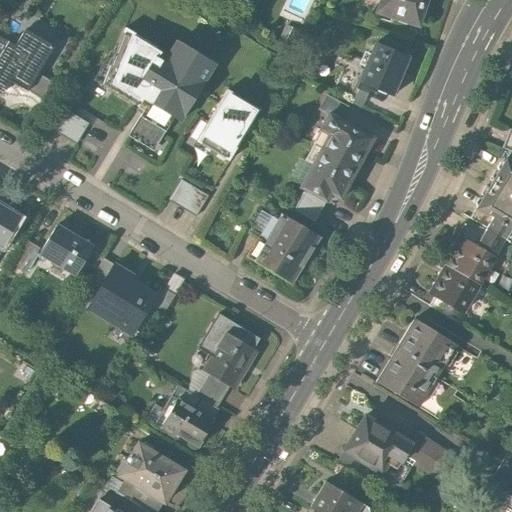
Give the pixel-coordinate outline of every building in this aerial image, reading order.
[(379,0),(375,15),(417,27),(424,0),(379,0)] [(169,53),(123,29),(94,82),(143,108),(129,135),(157,150),(172,122),(182,128),(217,62),(176,40),(169,53)] [(10,40),(0,57),(0,76),(27,93),(46,62),(10,40)] [(408,58),(375,45),(359,82),(393,95),(408,58)] [(225,89),(191,146),(227,167),(261,110),(225,89)] [(317,110),(328,116),(340,122),(347,107),(324,95),(317,110)] [(50,126),(80,143),(89,127),(59,110),(50,126)] [(329,137),(320,153),(355,172),(373,140),(340,122),(328,116),(319,132),(329,137)] [(511,130),(510,130),(502,148),(511,151),(511,130)] [(339,202),(355,172),(320,153),(301,190),(303,191),(322,202),(326,204),(330,196),(339,202)] [(511,162),(504,158),(475,206),(476,207),(492,216),(511,227),(511,228),(511,162)] [(182,182),(171,202),(195,216),(207,196),(182,182)] [(303,191),(293,209),(312,220),(322,202),(303,191)] [(469,218),(485,227),(492,216),(476,207),(469,218)] [(0,247),(17,220),(0,209),(0,247)] [(250,228),(272,242),(284,222),(263,209),(250,228)] [(485,227),(473,247),(493,258),(511,227),(492,216),(485,227)] [(272,242),(258,264),(291,285),(320,238),(287,217),(284,222),(272,242)] [(56,228),(39,256),(72,276),(89,248),(56,228)] [(460,239),(443,267),(476,286),(493,258),(473,247),(460,239)] [(36,250),(23,242),(7,267),(21,276),(24,271),(36,250)] [(85,287),(92,292),(109,265),(101,260),(85,287)] [(129,272),(111,261),(109,265),(92,292),(84,306),(128,333),(144,308),(153,293),(126,277),(129,272)] [(460,312),(476,286),(443,267),(427,293),(434,297),(454,309),(460,312)] [(153,293),(144,308),(161,318),(174,297),(156,286),(153,293)] [(434,297),(428,306),(449,318),(454,309),(434,297)] [(195,348),(210,357),(224,333),(250,349),(257,338),(216,313),(195,348)] [(412,321),(376,383),(416,407),(452,344),(412,321)] [(210,357),(201,371),(230,389),(253,351),(250,349),(224,333),(210,357)] [(178,400),(160,428),(174,437),(178,432),(197,443),(211,421),(178,400)] [(390,428),(364,412),(342,447),(346,449),(389,476),(401,457),(411,441),(390,428)] [(395,418),(390,428),(411,441),(401,457),(440,481),(456,456),(395,418)] [(134,438),(113,472),(124,479),(162,501),(183,466),(134,438)] [(336,464),(380,491),(389,476),(346,449),(336,464)] [(138,508),(145,511),(155,511),(162,501),(124,479),(115,494),(138,508)] [(511,511),(511,494),(489,480),(471,510),(473,511),(511,511)] [(325,483),(310,506),(319,511),(355,511),(360,504),(325,483)] [(115,494),(108,506),(118,511),(134,511),(138,508),(115,494)] [(118,511),(108,506),(95,498),(86,511),(118,511)]
